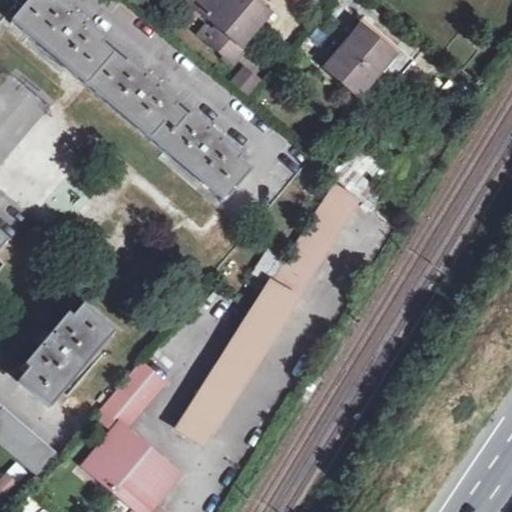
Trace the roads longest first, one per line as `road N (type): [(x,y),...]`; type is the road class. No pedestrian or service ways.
road 1 (residential): [(203,472),(363,218)]
road 2 (residential): [(203,472),(149,427),(176,404),(217,315)]
